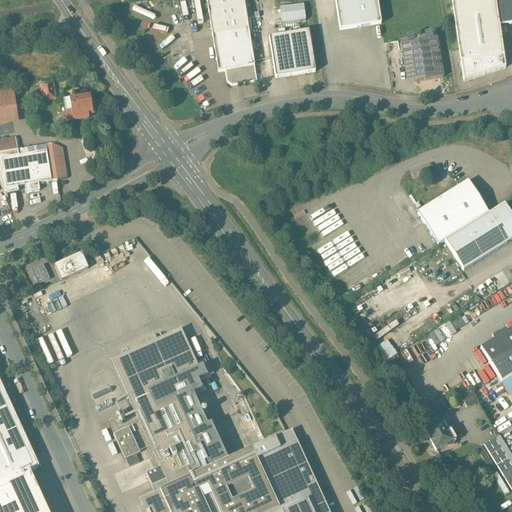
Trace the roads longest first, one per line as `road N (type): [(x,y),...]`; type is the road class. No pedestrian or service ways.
road 1 (secondary): [(170,153),(426,511)]
road 2 (residential): [(510,98),(407,111),(317,100),(233,122),(170,153)]
road 3 (residential): [(85,511),(0,323)]
road 4 (residential): [(0,247),(170,153)]
road 5 (secondary): [(61,0),(170,153)]
